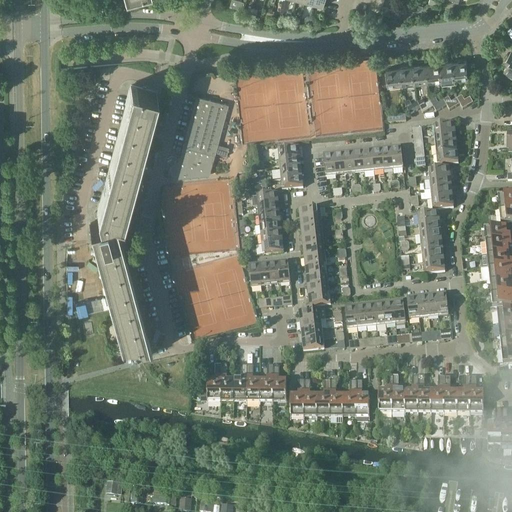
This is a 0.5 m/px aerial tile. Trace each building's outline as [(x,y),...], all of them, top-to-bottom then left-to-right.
[(396,11),(392,10),(390,17),(396,19),(401,13),(404,2),(399,1),(396,11)] [(414,5),(404,2),(401,13),(405,9),(412,11),(414,5)] [(390,17),(392,10),(382,7),(380,14),(390,17)] [(511,43),(507,39),(503,43),(508,47),(511,43)] [(453,62),(455,79),(468,78),(466,61),(453,62)] [(453,62),(440,63),(441,80),(455,79),(453,62)] [(440,63),(426,65),(428,82),(441,80),(440,63)] [(428,82),(426,65),(413,66),(415,83),(428,82)] [(415,83),(413,66),(400,68),(402,85),(415,83)] [(402,85),(400,68),(387,69),(388,86),(402,85)] [(153,102),(156,92),(129,84),(123,104),(124,105),(95,214),(92,214),(91,218),(93,219),(95,227),(89,228),(124,360),(151,353),(145,330),(144,330),(123,253),(116,255),(113,246),(121,244),(117,228),(119,227),(118,224),(119,225),(123,212),(124,212),(127,202),(126,201),(128,193),(129,193),(132,184),(131,183),(133,175),(134,176),(136,166),(135,165),(137,158),(138,158),(141,148),(140,148),(142,140),(143,140),(146,130),(145,130),(147,122),(148,122),(151,112),(150,112),(152,101),(153,102)] [(197,97),(184,147),(215,155),(228,105),(197,97)] [(456,100),(460,105),(463,110),(473,104),(470,99),(465,102),(462,97),(456,100)] [(460,105),(456,100),(452,103),(449,98),(444,101),(447,107),(450,112),(460,105)] [(435,100),(431,103),(434,108),(436,113),(447,107),(444,101),(438,105),(435,100)] [(431,103),(428,104),(425,106),(422,101),(417,104),(421,110),(424,114),(434,108),(431,103)] [(420,110),(417,104),(412,107),(409,103),(404,106),(410,116),(420,110)] [(433,127),(435,137),(456,135),(454,125),(433,127)] [(456,135),(435,137),(436,147),(457,145),(456,135)] [(457,145),(436,147),(437,156),(458,154),(457,145)] [(215,155),(184,147),(180,158),(171,164),(172,166),(171,170),(169,171),(173,179),(174,180),(176,178),(181,178),(182,179),(184,178),(190,177),(190,178),(192,177),(198,176),(199,177),(200,176),(206,176),(207,177),(209,175),(209,176),(215,155)] [(279,162),(300,159),(299,149),(278,152),(279,162)] [(391,150),(393,171),(403,170),(401,149),(391,150)] [(263,150),(254,151),(256,164),(265,163),(263,150)] [(391,150),(381,151),(384,172),(393,171),(391,150)] [(384,172),(381,151),(372,152),(374,173),(384,172)] [(374,173),(372,152),(362,153),(365,174),(374,173)] [(365,174),(362,153),(353,154),(355,175),(365,174)] [(353,154),(343,155),(346,176),(355,175),(353,154)] [(459,164),(458,154),(437,156),(438,167),(459,164)] [(343,155),(334,156),(336,177),(346,176),(343,155)] [(336,177),(334,156),(324,157),(326,178),(336,177)] [(301,169),(300,159),(279,162),(280,171),(301,169)] [(302,179),(301,169),(280,171),(281,181),(302,179)] [(430,182),(451,179),(450,169),(429,171),(430,182)] [(276,180),(275,172),(267,173),(268,181),(276,180)] [(240,178),(241,185),(242,189),(249,188),(248,177),(240,178)] [(302,179),(281,181),(282,191),(303,189),(302,179)] [(452,189),(451,179),(430,182),(431,191),(452,189)] [(453,198),(452,189),(431,191),(432,201),(453,198)] [(258,208),(279,205),(278,195),(257,198),(258,208)] [(500,211),(511,209),(511,196),(498,198),(500,211)] [(454,208),(453,198),(432,201),(433,211),(454,208)] [(280,215),(279,205),(258,208),(259,217),(280,215)] [(300,222),(321,219),(320,209),(299,211),(300,222)] [(511,209),(500,211),(501,225),(511,223),(511,209)] [(419,227),(440,224),(439,214),(418,216),(419,227)] [(281,225),(280,215),(259,217),(260,227),(281,225)] [(398,229),(406,228),(405,218),(397,219),(398,229)] [(321,219),(300,222),(301,231),(322,229),(321,219)] [(440,224),(419,227),(420,236),(441,234),(440,224)] [(281,225),(260,227),(261,236),(282,234),(281,225)] [(486,244),(511,240),(511,234),(507,235),(506,228),(485,230),(486,244)] [(323,238),(322,229),(301,231),(302,241),(323,238)] [(283,244),(282,234),(261,236),(262,246),(283,244)] [(441,234),(420,236),(421,246),(442,243),(441,234)] [(324,248),(323,238),(302,241),(303,250),(324,248)] [(511,247),(511,240),(486,244),(487,257),(509,254),(509,247),(511,247)] [(443,253),(442,243),(421,246),(422,255),(443,253)] [(284,254),(283,244),(262,246),(263,256),(284,254)] [(324,248),(303,250),(305,260),(326,257),(324,248)] [(443,253),(422,255),(423,265),(444,262),(443,253)] [(509,254),(487,257),(489,270),(511,267),(511,260),(510,261),(509,254)] [(326,257),(305,260),(306,269),(327,267),(326,257)] [(445,273),(444,262),(423,265),(424,275),(445,273)] [(288,263),(278,264),(280,285),(291,284),(288,263)] [(278,264),(269,265),(271,286),(280,285),(278,264)] [(271,286),(269,265),(259,266),(261,287),(271,286)] [(261,287),(259,266),(249,267),(251,289),(261,287)] [(328,276),(327,267),(306,269),(307,279),(328,276)] [(511,273),(511,267),(489,270),(490,283),(511,280),(511,279),(511,273)] [(328,276),(307,279),(308,288),(329,286),(328,276)] [(511,280),(490,283),(492,295),(511,293),(511,280)] [(329,286),(308,288),(309,298),(330,296),(329,286)] [(511,293),(492,295),(493,309),(511,306),(511,293)] [(446,295),(436,297),(439,318),(449,316),(446,295)] [(330,296),(309,298),(310,308),(331,306),(330,296)] [(439,318),(436,297),(427,298),(429,319),(439,318)] [(429,319),(427,298),(417,299),(420,320),(429,319)] [(420,320),(417,299),(407,300),(409,321),(420,320)] [(404,303),(393,304),(396,325),(408,324),(406,309),(404,309),(404,303)] [(393,304),(384,305),(386,326),(396,325),(393,304)] [(384,305),(374,306),(377,327),(386,326),(384,305)] [(374,306),(365,307),(367,328),(377,327),(374,306)] [(367,328),(365,307),(355,308),(358,329),(367,328)] [(358,329),(355,308),(345,310),(347,331),(358,329)] [(326,320),(325,310),(299,313),(300,323),(321,321),(326,320)] [(499,326),(511,324),(511,310),(497,312),(499,326)] [(322,330),(321,321),(300,323),(301,333),(322,330)] [(511,324),(499,326),(500,339),(511,337),(511,324)] [(323,340),(322,330),(301,333),(302,342),(323,340)] [(511,337),(500,339),(502,352),(511,350),(511,337)] [(323,340),(302,342),(303,352),(325,350),(323,340)] [(511,350),(502,352),(503,365),(511,364),(511,350)] [(221,403),(221,367),(215,366),(215,381),(208,381),(207,403),(221,403)] [(221,367),(221,403),(234,403),(234,381),(227,381),(227,367),(221,367)] [(234,381),(234,403),(247,403),(247,367),(241,367),(241,381),(234,381)] [(247,367),(247,403),(260,403),(260,381),(253,381),(253,367),(247,367)] [(267,381),(260,381),(260,403),(273,404),(273,367),(267,367),(267,381)] [(273,367),(273,404),(286,404),(287,382),(279,382),(279,367),(273,367)] [(392,414),(392,377),(386,377),(386,392),(379,392),(379,414),(392,414)] [(399,377),(392,377),(392,414),(405,414),(405,392),(398,392),(399,377)] [(412,392),(405,392),(405,414),(418,414),(418,378),(412,378),(412,392)] [(425,378),(418,378),(418,414),(431,414),(431,392),(424,392),(425,378)] [(438,392),(431,392),(431,414),(444,414),(444,378),(438,378),(438,392)] [(444,378),(444,414),(457,415),(457,393),(450,392),(451,378),(444,378)] [(457,393),(457,415),(470,415),(470,378),(464,378),(464,393),(457,393)] [(477,378),(470,378),(470,415),(484,415),(484,393),(476,393),(477,378)] [(304,418),(304,382),(298,382),(298,396),(291,396),(291,418),(304,418)] [(310,382),(304,382),(304,418),(317,419),(317,397),(310,397),(310,382)] [(324,397),(317,397),(317,419),(330,419),(330,382),(324,382),(324,397)] [(336,382),(330,382),(330,419),(343,419),(343,397),(336,397),(336,382)] [(343,397),(343,419),(356,419),(356,382),(350,382),(350,397),(343,397)] [(356,382),(356,419),(370,419),(370,397),(362,397),(362,382),(356,382)] [(501,447),(502,410),(495,410),(495,425),(488,425),(488,431),(488,440),(488,447),(501,447)] [(508,411),(502,410),(501,447),(511,447),(511,425),(508,425),(508,411)] [(101,445),(95,440),(87,433),(83,438),(87,441),(97,450),(101,445)] [(107,483),(105,495),(116,496),(117,485),(107,483)] [(154,493),(152,503),(170,506),(171,495),(158,493),(158,489),(155,489),(154,493)] [(131,493),(130,505),(142,506),(143,494),(131,493)] [(180,500),(179,511),(191,511),(192,501),(180,500)] [(201,503),(200,511),(213,511),(214,507),(214,504),(201,503)]
